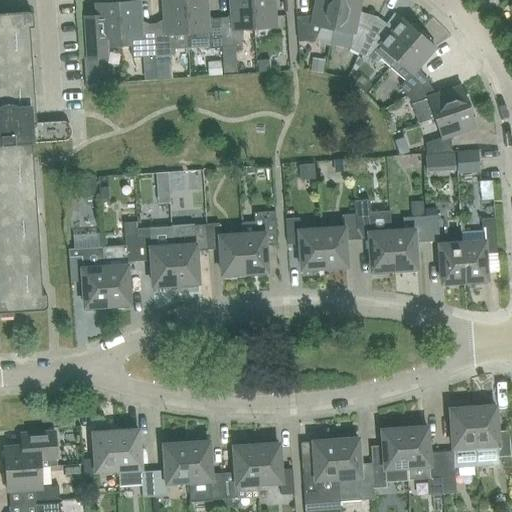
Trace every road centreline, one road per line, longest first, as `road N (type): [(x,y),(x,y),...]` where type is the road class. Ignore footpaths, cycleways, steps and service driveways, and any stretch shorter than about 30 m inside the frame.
road 1 (residential): [(489,344),(382,311),(286,308),(174,329),(71,371)]
road 2 (residential): [(71,371),(164,397),(296,405),(379,391),(489,344)]
road 3 (residential): [(445,0),(489,51),(511,104)]
